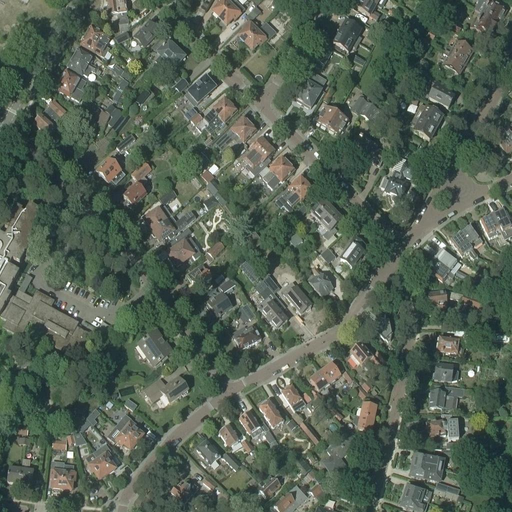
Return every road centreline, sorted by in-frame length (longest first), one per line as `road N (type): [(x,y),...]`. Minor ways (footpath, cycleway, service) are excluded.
road 1 (residential): [(227,393),(111,235),(5,127)]
road 2 (residential): [(368,511),(410,332),(394,257)]
road 3 (residential): [(227,393),(341,328),(394,257)]
road 4 (residential): [(394,257),(398,251),(258,106)]
road 5 (residential): [(121,511),(165,447),(227,393)]
road 6 (residential): [(258,106),(156,0)]
road 7 (tertiary): [(5,127),(75,0)]
road 8 (residential): [(258,106),(322,0)]
